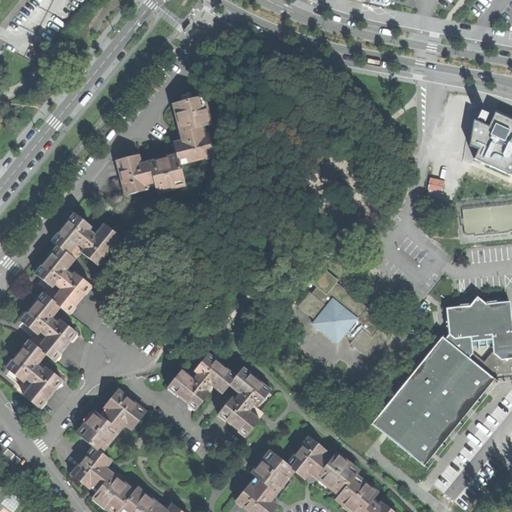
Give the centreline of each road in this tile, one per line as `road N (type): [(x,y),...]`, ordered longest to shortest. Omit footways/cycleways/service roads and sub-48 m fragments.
road 1 (residential): [(0,281),(183,62)]
road 2 (tertiary): [(511,62),(339,28),(268,0)]
road 3 (tertiary): [(0,188),(153,0)]
road 4 (tertiary): [(218,0),(305,38),(439,67)]
road 5 (residential): [(27,446),(118,352),(146,391),(185,422)]
road 6 (residential): [(439,67),(412,222)]
